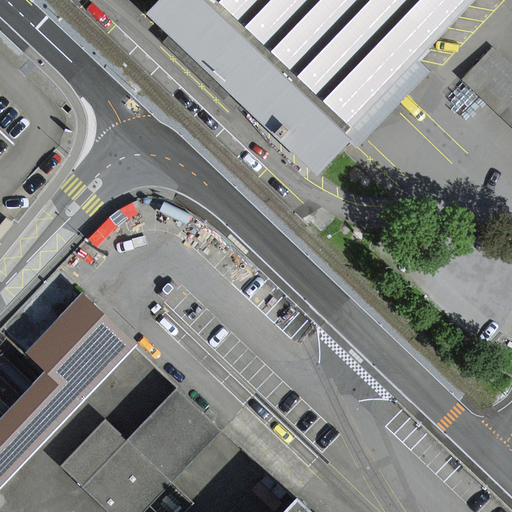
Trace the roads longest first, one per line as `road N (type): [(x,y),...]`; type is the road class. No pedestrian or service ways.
road 1 (residential): [(137,153),(179,167),(212,191),(511,475)]
road 2 (residential): [(137,153),(97,89),(5,0)]
road 3 (residential): [(0,289),(109,169),(137,153)]
